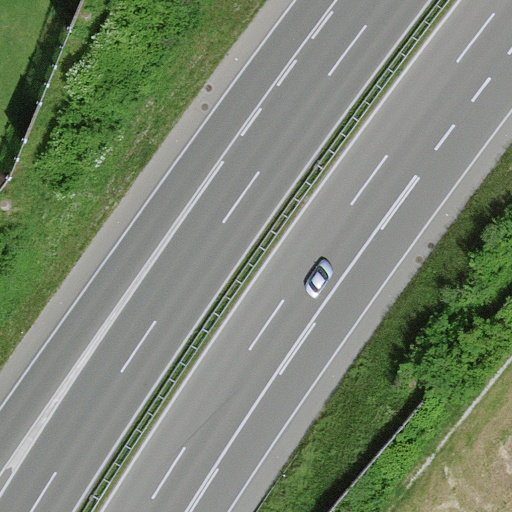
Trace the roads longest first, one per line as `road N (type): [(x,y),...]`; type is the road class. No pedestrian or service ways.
road 1 (motorway): [(143,511),(331,230),(504,0)]
road 2 (motorway): [(252,180),(31,511)]
road 3 (motorway): [(252,180),(97,330),(0,451)]
road 4 (motorway): [(385,0),(252,180)]
